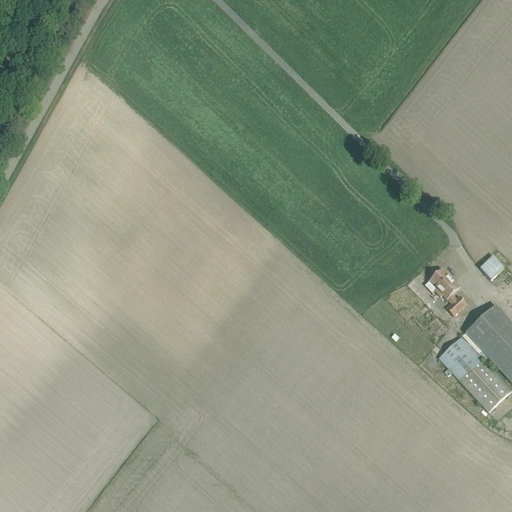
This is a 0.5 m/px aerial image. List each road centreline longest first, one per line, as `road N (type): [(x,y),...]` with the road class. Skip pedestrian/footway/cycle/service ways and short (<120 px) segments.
road 1 (unclassified): [(460,244),(215,0)]
road 2 (unclassified): [(0,195),(107,0)]
